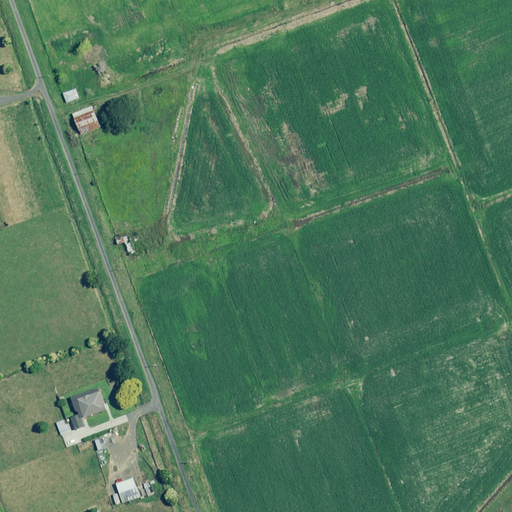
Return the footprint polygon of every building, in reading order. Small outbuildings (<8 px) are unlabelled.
[(100,75),(98,69),(87,72),(86,68),(71,73),(75,86),(81,84),(82,86),(91,83),(89,79),(100,75)] [(79,98),(76,89),(63,93),(66,102),(79,98)] [(100,127),(92,105),(72,113),(79,130),(85,128),(87,132),(100,127)] [(115,237),(117,244),(124,242),(128,255),(136,252),(133,243),(151,237),(148,229),(130,234),(130,233),(115,237)] [(106,409),(100,390),(78,398),(84,417),(106,409)] [(84,426),(80,414),(71,417),(75,429),(84,426)] [(68,433),(63,420),(56,422),(61,435),(68,433)] [(140,497),(133,477),(116,483),(123,503),(140,497)]
